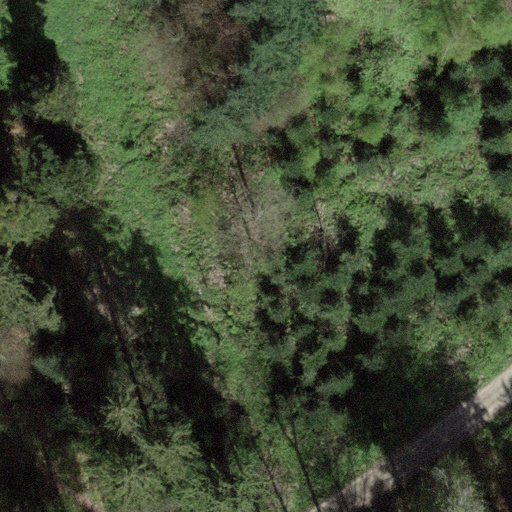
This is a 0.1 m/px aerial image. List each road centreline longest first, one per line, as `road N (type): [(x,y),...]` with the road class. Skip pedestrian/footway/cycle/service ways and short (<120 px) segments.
road 1 (track): [(511,382),(334,511)]
road 2 (motorway): [(0,100),(187,0)]
